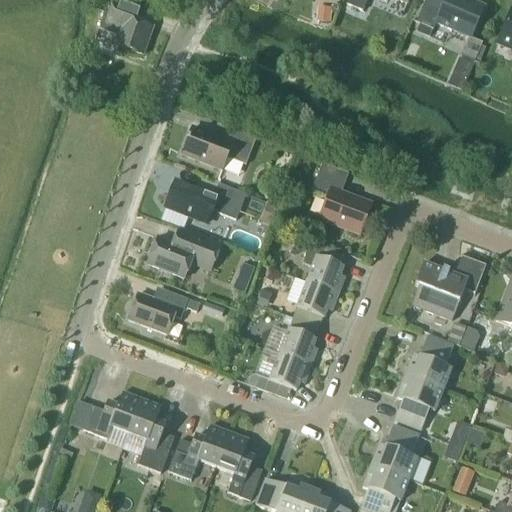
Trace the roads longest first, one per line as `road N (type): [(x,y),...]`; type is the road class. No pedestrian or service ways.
road 1 (residential): [(511,248),(420,214),(404,221),(333,400),(307,424),(76,338),(203,0)]
road 2 (track): [(76,338),(17,511)]
